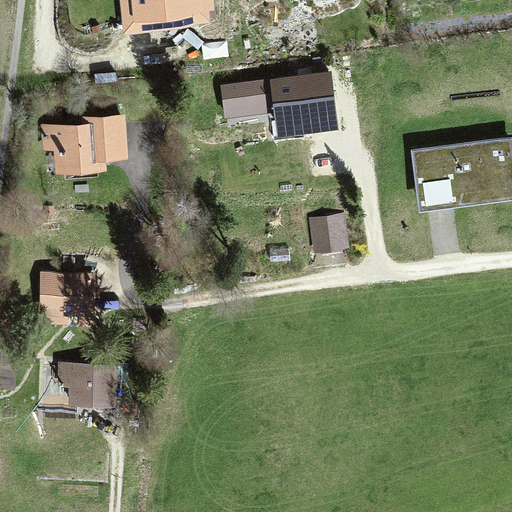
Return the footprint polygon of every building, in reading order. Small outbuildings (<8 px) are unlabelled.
[(136,0),(138,10),(193,4),(192,0),(136,0)] [(227,110),(277,103),(279,114),(299,112),(300,122),(333,117),(327,72),(222,85),(226,113),(227,112),(227,110)] [(94,105),(67,109),(68,119),(95,116),(94,105)] [(60,162),(100,159),(99,152),(123,150),(120,115),(84,118),(85,127),(57,129),(60,162)] [(451,189),(511,181),(511,158),(509,137),(414,150),(417,172),(448,168),(451,189)] [(311,217),(316,250),(346,245),(341,213),(311,217)] [(98,279),(92,279),(92,272),(43,272),(43,308),(91,309),(92,293),(98,293),(98,279)] [(111,396),(111,366),(63,365),(62,379),(74,379),(74,396),(111,396)]
